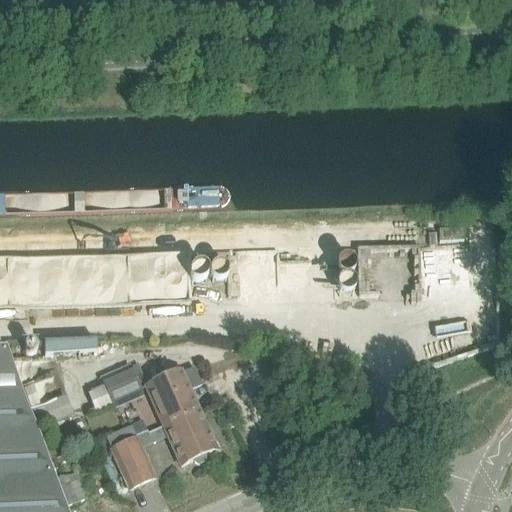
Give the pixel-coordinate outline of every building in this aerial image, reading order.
[(154,274),(153,255),(93,257),(94,272),(101,272),(102,286),(98,286),(99,303),(163,301),(162,273),(154,274)] [(96,344),(44,347),(44,359),(96,357),(96,344)] [(0,511),(65,511),(65,508),(85,501),(75,475),(55,482),(37,433),(29,412),(21,389),(8,356),(6,351),(0,351),(0,511)] [(144,398),(130,368),(102,380),(116,410),(144,398)] [(147,390),(164,429),(180,421),(182,426),(186,424),(184,420),(198,413),(189,393),(201,388),(194,371),(182,376),(181,375),(147,390)] [(39,427),(69,425),(67,402),(38,404),(39,427)] [(216,453),(198,413),(184,420),(186,424),(182,426),(180,421),(164,429),(182,468),(193,463),(198,467),(204,464),(205,458),(216,453)] [(132,428),(107,440),(111,450),(130,491),(155,480),(142,451),(137,439),(132,428)]
